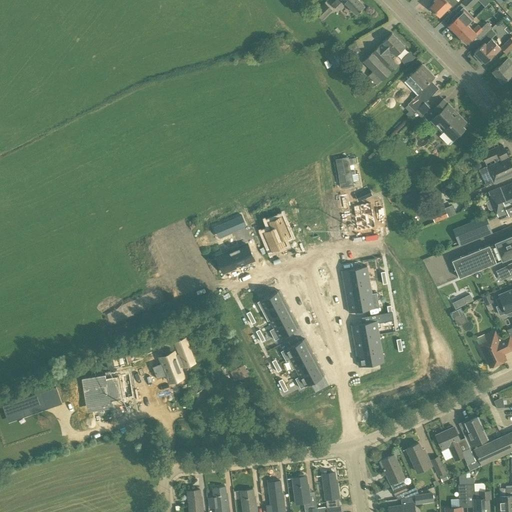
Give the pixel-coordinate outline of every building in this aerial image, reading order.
[(364,6),(358,0),(335,0),(332,4),(337,10),(345,3),(356,14),(364,6)] [(433,0),(435,2),(429,7),(439,16),(450,5),(451,7),(458,1),(457,0),(433,0)] [(469,8),(477,0),(463,0),(462,1),(469,8)] [(508,14),(511,11),(503,1),(499,5),(508,14)] [(322,20),(332,10),(325,2),(314,12),(322,20)] [(453,20),(448,25),(452,29),(456,34),(457,34),(467,25),(467,24),(472,19),(473,18),(463,8),(462,9),(455,16),(451,19),(453,20)] [(467,25),(457,34),(466,43),(474,35),(479,40),(492,28),(486,22),(481,28),(478,25),(472,30),(467,25)] [(404,46),(391,33),(382,42),(362,61),(372,71),(368,76),(377,84),(381,80),(381,81),(398,65),(391,58),(394,55),(395,56),(404,46)] [(511,36),(510,38),(500,47),(500,48),(506,53),(511,47),(511,36)] [(475,53),(473,55),(481,64),(483,61),(485,63),(495,53),(500,48),(500,47),(491,38),(485,43),(484,42),(474,52),(475,53)] [(347,58),(360,52),(355,42),(346,47),(347,48),(343,50),(347,58)] [(416,55),(410,49),(401,59),(407,64),(416,55)] [(511,73),(511,62),(508,58),(503,63),(502,63),(492,71),(502,83),(511,73)] [(422,87),(434,76),(422,64),(406,79),(413,87),(417,82),(422,87)] [(425,102),(426,101),(418,94),(408,104),(414,110),(424,101),(425,102)] [(431,107),(426,101),(425,102),(424,101),(414,110),(416,112),(412,115),(415,118),(418,115),(421,117),(431,107)] [(414,110),(408,104),(404,107),(412,115),(416,112),(414,110)] [(447,144),(450,144),(455,139),(454,138),(463,128),(461,126),(465,122),(448,104),(431,121),(443,132),(439,136),(447,144)] [(347,126),(355,120),(350,114),(342,120),(347,126)] [(486,186),(493,183),(511,174),(511,168),(502,145),(481,154),(485,163),(493,159),(494,161),(499,159),(500,161),(486,167),(487,170),(481,173),(486,186)] [(511,214),(511,182),(500,187),(488,192),(491,199),(487,200),(486,203),(488,209),(491,210),(494,208),(498,216),(507,213),(509,216),(511,214)] [(341,213),(349,211),(346,194),(337,195),(341,213)] [(280,205),(283,210),(284,214),(292,211),(288,202),(280,205)] [(369,202),(351,206),(356,230),(374,227),(373,223),(375,222),(374,215),(372,216),(369,202)] [(280,205),(280,203),(272,206),(275,213),(283,210),(280,205)] [(434,222),(455,213),(452,205),(431,213),(434,222)] [(319,236),(319,234),(333,231),(332,226),(339,225),(336,208),(328,209),(328,213),(315,215),(314,209),(319,236)] [(302,213),(293,214),(297,234),(304,233),(304,236),(318,234),(319,236),(314,209),(315,215),(303,217),(302,213)] [(269,223),(272,230),(267,233),(275,251),(286,247),(283,240),(290,238),(282,218),(269,223)] [(221,223),(225,234),(234,231),(229,220),(221,223)] [(483,222),(455,232),(460,244),(488,233),(483,222)] [(511,255),(511,235),(489,245),(451,260),(459,278),(511,255)] [(251,261),(244,246),(226,254),(227,257),(220,260),(225,272),(251,261)] [(370,279),(368,266),(342,270),(345,284),(370,279)] [(373,293),(370,279),(345,284),(347,298),(373,293)] [(498,294),(500,297),(495,299),(498,305),(496,306),(499,315),(506,312),(506,314),(509,316),(511,314),(511,288),(509,289),(509,290),(498,294)] [(278,290),(259,301),(264,310),(283,300),(278,290)] [(369,309),(370,313),(376,312),(373,293),(347,298),(350,312),(369,309)] [(473,300),(470,294),(452,303),(455,309),(473,300)] [(488,304),(494,301),(491,294),(485,297),(488,304)] [(264,310),(269,320),(288,309),(283,300),(264,310)] [(207,324),(214,320),(208,307),(201,311),(207,324)] [(293,318),(288,309),(269,320),(273,329),(293,318)] [(460,316),(457,309),(450,313),(453,319),(460,316)] [(226,326),(233,322),(228,312),(220,316),(226,326)] [(377,316),(371,317),(371,321),(352,324),(355,339),(380,334),(377,316)] [(278,338),(276,339),(278,342),(284,339),(282,336),(298,328),(293,318),(273,329),(278,338)] [(494,334),(493,331),(485,335),(487,339),(478,344),(484,357),(485,357),(490,366),(505,359),(503,353),(511,348),(511,341),(509,335),(503,338),(500,332),(494,334)] [(382,348),(380,334),(355,339),(357,353),(382,348)] [(284,349),(289,359),(309,348),(303,338),(288,347),(286,343),(280,346),(282,350),(284,349)] [(150,368),(140,371),(144,384),(155,380),(157,387),(170,382),(165,367),(179,362),(174,345),(164,348),(168,359),(163,361),(162,358),(148,362),(150,368)] [(289,359),(294,368),(313,357),(309,348),(289,359)] [(360,366),(385,362),(382,348),(357,353),(360,366)] [(318,367),(313,357),(294,368),(299,377),(318,367)] [(230,372),(234,381),(239,379),(239,380),(250,375),(245,364),(230,372)] [(323,376),(318,367),(299,377),(304,386),(323,376)] [(224,381),(229,378),(227,374),(228,374),(225,369),(219,372),(224,381)] [(109,373),(98,376),(100,383),(80,389),(86,408),(106,403),(105,399),(116,396),(109,373)] [(227,396),(244,389),(242,384),(230,387),(225,389),(227,396)] [(54,388),(47,390),(51,403),(58,401),(54,388)] [(235,406),(249,400),(255,398),(251,388),(231,396),(235,406)] [(38,393),(3,405),(6,415),(19,411),(21,417),(32,413),(31,411),(37,409),(38,408),(39,408),(39,407),(40,406),(40,405),(41,404),(41,403),(41,402),(41,401),(40,400),(38,393)] [(497,408),(506,406),(504,398),(495,400),(497,408)] [(223,424),(230,421),(227,414),(220,417),(223,424)] [(487,438),(477,416),(471,419),(471,418),(470,419),(464,422),(469,432),(464,435),(469,446),(487,438)] [(466,456),(459,442),(460,441),(454,427),(435,436),(442,450),(448,447),(450,451),(454,461),(466,456)] [(481,464),(509,450),(511,449),(511,431),(483,445),(474,449),(481,464)] [(423,453),(418,443),(406,448),(417,472),(431,465),(425,452),(423,453)] [(469,464),(475,461),(472,453),(466,456),(469,464)] [(394,454),(380,460),(384,467),(383,468),(383,469),(384,469),(386,472),(387,475),(386,476),(395,495),(397,498),(397,499),(400,498),(409,497),(410,497),(409,497),(406,490),(404,485),(404,484),(400,486),(397,481),(402,478),(404,477),(395,456),(394,454)] [(438,456),(431,459),(438,476),(446,472),(438,456)] [(466,473),(466,496),(474,496),(473,477),(469,477),(469,471),(466,473)] [(336,487),(334,472),(322,474),(327,511),(340,511),(340,505),(339,505),(338,498),(339,498),(337,486),(336,487)] [(310,502),(309,492),(308,490),(307,491),(306,476),(305,474),(304,473),(299,474),(298,476),(299,477),(292,478),(295,503),(304,502),(310,502)] [(459,496),(466,496),(466,473),(459,476),(460,484),(458,484),(459,496)] [(282,499),(280,485),(268,487),(271,511),(273,511),(285,511),(283,499),(282,499)] [(228,511),(229,511),(227,500),(226,500),(225,486),(212,488),(214,497),(209,497),(210,507),(215,507),(215,511),(228,511)] [(511,511),(511,487),(505,488),(507,488),(507,495),(499,496),(500,511),(511,511)] [(201,503),(199,489),(187,491),(189,511),(203,511),(202,503),(201,503)] [(254,503),(253,489),(240,490),(243,511),(256,511),(255,503),(254,503)] [(488,511),(488,498),(490,498),(490,491),(479,491),(479,498),(473,499),(473,511),(488,511)] [(415,504),(433,502),(432,492),(414,495),(415,504)] [(414,511),(413,503),(387,507),(388,509),(386,509),(386,511),(414,511)]
